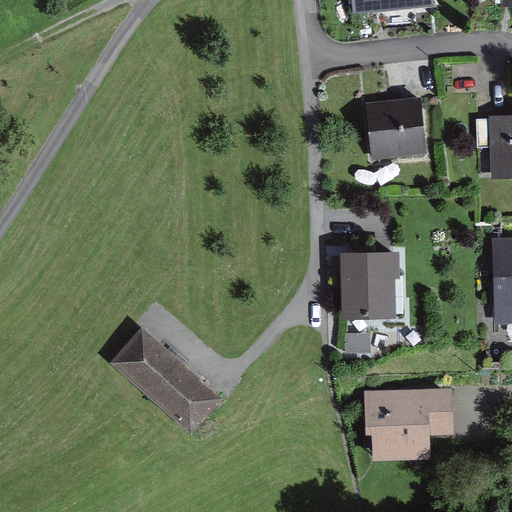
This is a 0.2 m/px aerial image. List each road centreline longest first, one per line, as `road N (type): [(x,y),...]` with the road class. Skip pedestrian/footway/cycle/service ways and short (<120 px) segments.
road 1 (unclassified): [(310,61),(319,334)]
road 2 (unclassified): [(149,0),(0,226)]
road 3 (residential): [(310,61),(511,45)]
